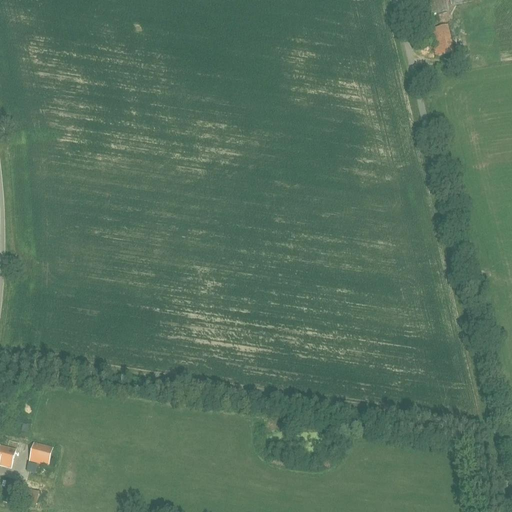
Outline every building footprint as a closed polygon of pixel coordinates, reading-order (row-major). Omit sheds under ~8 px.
[(420,0),(421,4),(417,5),(420,19),(449,12),(446,0),(438,0),(433,1),(432,0),(420,0)] [(453,56),(449,28),(432,30),(435,58),(453,56)] [(48,467),(53,449),(34,444),(29,462),(48,467)] [(0,466),(11,469),(16,451),(0,447),(0,466)] [(16,506),(21,487),(8,484),(3,503),(16,506)]
